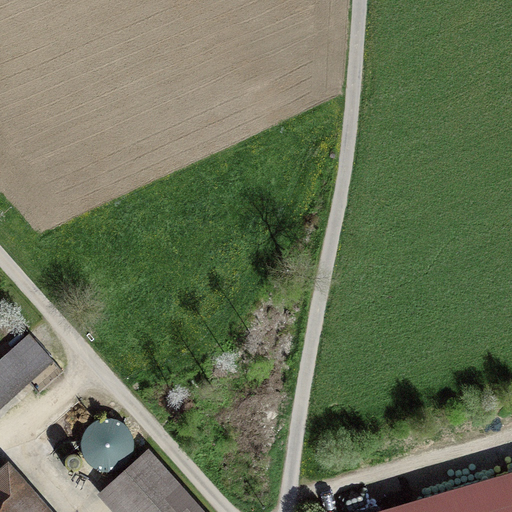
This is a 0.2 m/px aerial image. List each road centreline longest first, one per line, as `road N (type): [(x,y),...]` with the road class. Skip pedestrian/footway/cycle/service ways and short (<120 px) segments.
road 1 (unclassified): [(356,0),(345,151),(286,455),(295,511)]
road 2 (unclassified): [(231,511),(0,258)]
road 3 (track): [(511,451),(311,511)]
